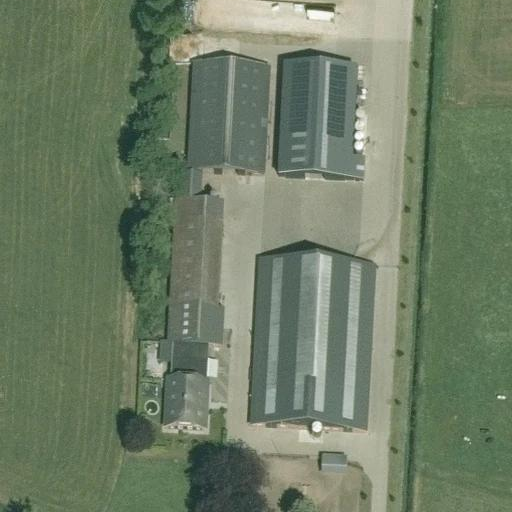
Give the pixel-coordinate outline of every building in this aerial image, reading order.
[(264,180),(271,72),(195,67),(190,175),(264,180)] [(363,77),(291,72),(284,181),(368,186),(369,166),(357,165),(363,77)] [(223,209),(177,206),(169,348),(223,351),(225,315),(219,315),(224,227),(222,227),(223,209)] [(371,271),(262,265),(253,431),(362,437),(371,271)] [(204,366),(173,364),(172,384),(169,384),(166,432),(206,434),(209,386),(203,386),(204,366)] [(347,460),(323,459),(322,471),(347,473),(347,460)]
